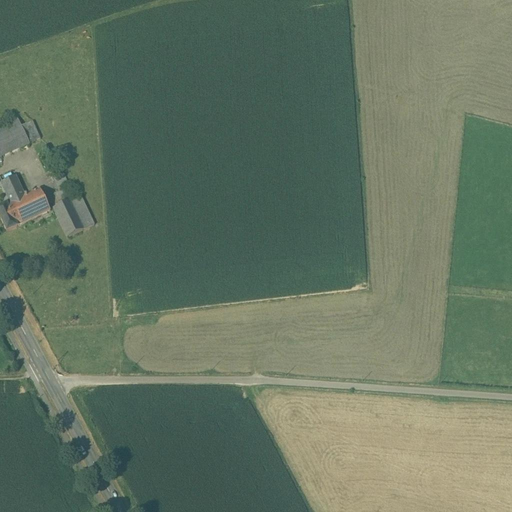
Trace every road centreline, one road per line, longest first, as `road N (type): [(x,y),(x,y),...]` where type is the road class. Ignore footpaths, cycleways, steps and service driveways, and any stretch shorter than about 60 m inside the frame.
road 1 (unclassified): [(49,383),(195,379),(511,395)]
road 2 (secondary): [(117,511),(49,383)]
